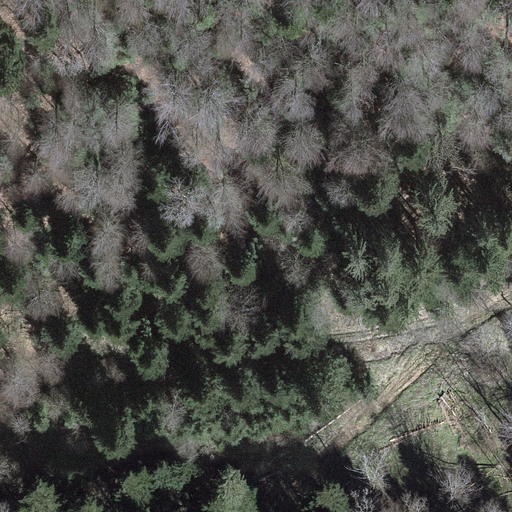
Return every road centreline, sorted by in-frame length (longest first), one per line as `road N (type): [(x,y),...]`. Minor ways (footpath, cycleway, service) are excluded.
road 1 (track): [(0,368),(443,327),(511,296)]
road 2 (track): [(443,327),(315,463),(291,511)]
